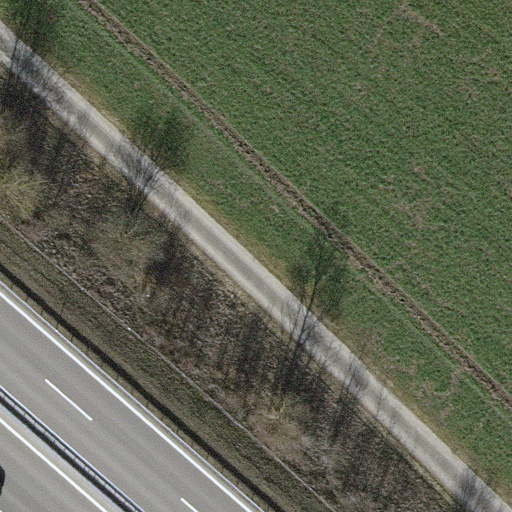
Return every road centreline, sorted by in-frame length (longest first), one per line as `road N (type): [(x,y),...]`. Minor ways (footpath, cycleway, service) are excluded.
road 1 (track): [(505,511),(0,39)]
road 2 (trunk): [(199,511),(0,337)]
